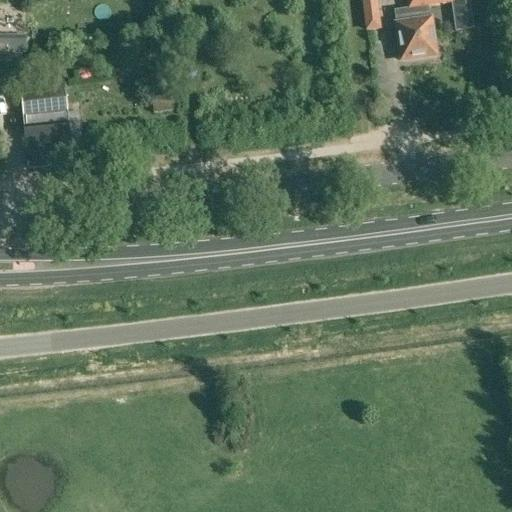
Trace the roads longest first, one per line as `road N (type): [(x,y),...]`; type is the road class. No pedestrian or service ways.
road 1 (unclassified): [(0,348),(511,284)]
road 2 (unclassified): [(511,156),(0,212)]
road 3 (primary): [(511,217),(138,264)]
road 4 (primary): [(0,282),(138,264)]
road 5 (primary): [(138,264),(0,255)]
